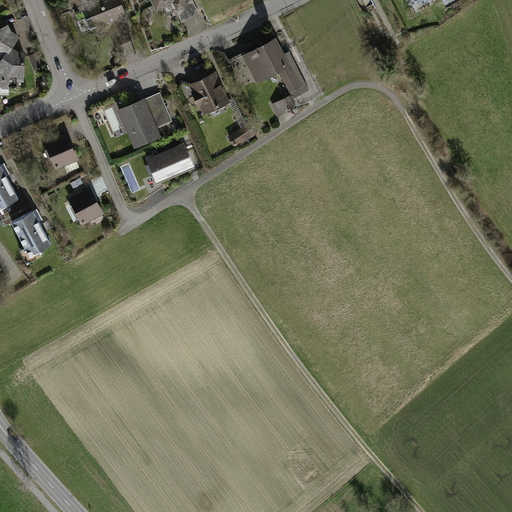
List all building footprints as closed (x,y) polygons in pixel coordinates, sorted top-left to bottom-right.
[(118,0),(95,0),(89,3),(94,15),(85,19),(90,29),(107,22),(116,44),(130,39),(121,17),(125,15),(118,0)] [(153,0),(157,8),(163,5),(167,14),(173,11),(172,10),(176,8),(181,18),(197,9),(192,0),(153,0)] [(10,32),(7,25),(0,28),(0,62),(10,48),(17,36),(10,32)] [(276,38),(245,54),(258,79),(279,69),(290,91),(298,87),(289,72),(297,68),(289,51),(281,55),(278,49),(281,47),(276,38)] [(17,53),(10,48),(0,62),(0,82),(1,81),(9,81),(9,87),(18,87),(18,79),(23,79),(24,53),(17,53)] [(36,54),(30,56),(35,67),(41,64),(36,54)] [(309,89),(297,68),(289,72),(298,87),(290,91),(293,97),(309,89)] [(214,73),(194,83),(198,91),(194,92),(200,104),(203,103),(207,110),(227,101),(214,73)] [(133,103),(133,104),(143,100),(155,128),(158,126),(150,107),(164,101),(160,92),(133,103)] [(290,95),(274,105),(280,115),(295,106),(290,95)] [(133,104),(121,110),(124,115),(126,114),(138,142),(158,134),(155,128),(143,100),(133,104)] [(172,120),(164,101),(150,107),(158,126),(172,120)] [(249,123),(229,136),(235,145),(253,132),(249,123)] [(66,133),(46,142),(56,168),(65,164),(68,171),(77,168),(78,165),(75,159),(77,159),(66,133)] [(183,145),(150,159),(158,179),(191,165),(183,145)] [(1,164),(0,164),(0,206),(18,197),(1,164)] [(90,188),(70,198),(73,204),(67,207),(74,220),(80,217),(83,223),(103,212),(90,188)] [(12,221),(29,254),(51,243),(33,210),(12,221)]
